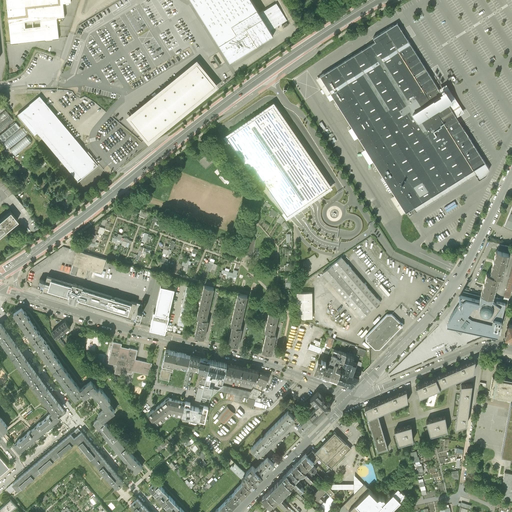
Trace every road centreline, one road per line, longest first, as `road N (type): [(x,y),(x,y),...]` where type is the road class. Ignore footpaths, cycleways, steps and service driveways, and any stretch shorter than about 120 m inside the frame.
road 1 (secondary): [(15,264),(377,0)]
road 2 (residential): [(20,295),(353,395)]
road 3 (residential): [(511,172),(444,297),(353,395)]
road 4 (residential): [(353,395),(483,346),(511,348)]
road 5 (residential): [(353,395),(238,511)]
road 6 (residential): [(0,309),(77,419)]
road 7 (residential): [(77,419),(159,511)]
